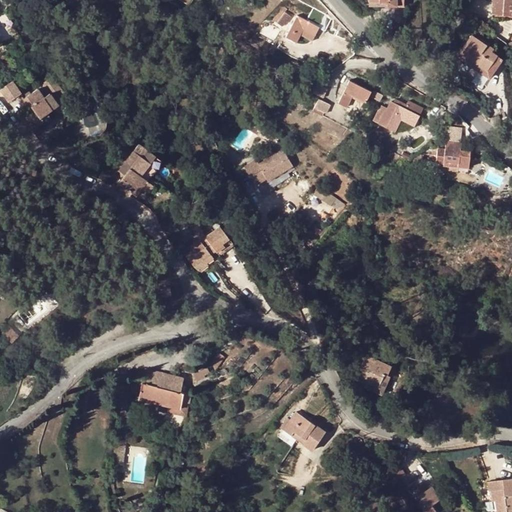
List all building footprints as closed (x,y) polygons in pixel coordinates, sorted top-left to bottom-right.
[(511,0),(493,0),(493,14),(511,16),(511,9),(511,0)] [(511,20),(511,9),(511,16),(493,14),(492,19),(511,20)] [(298,17),(286,38),(297,43),(301,36),(312,42),(319,29),(325,32),(331,20),(313,11),(307,22),(298,17)] [(286,13),(277,24),(282,28),(291,17),(286,13)] [(486,71),(497,56),(492,52),(493,50),(472,36),(457,58),(466,63),(468,59),(486,71)] [(503,59),(497,56),(486,71),(468,59),(466,63),(490,79),(503,59)] [(46,82),(39,86),(44,95),(51,91),(46,82)] [(353,96),(366,103),(371,92),(350,82),(339,104),(347,108),(353,96)] [(319,84),(314,92),(323,97),(328,88),(319,84)] [(15,90),(7,96),(9,98),(17,93),(15,90)] [(52,111),(44,98),(38,90),(24,99),(20,102),(26,112),(30,109),(33,107),(38,115),(35,116),(28,122),(34,130),(44,123),(45,125),(52,120),(48,114),(52,111)] [(44,98),(52,111),(59,107),(50,94),(44,98)] [(331,105),(319,99),(315,107),(327,113),(331,105)] [(397,101),(395,104),(398,106),(406,110),(408,106),(397,101)] [(381,109),(375,123),(387,129),(398,106),(395,104),(391,103),(388,109),(383,107),(382,109),(381,109)] [(408,106),(406,110),(420,116),(422,110),(410,104),(408,106)] [(406,110),(398,106),(387,129),(395,132),(402,121),(415,127),(420,116),(406,110)] [(461,144),(446,142),(446,149),(438,149),(436,164),(444,164),(444,163),(452,163),(452,167),(468,169),(470,152),(461,151),(461,144)] [(119,172),(121,173),(125,176),(121,181),(116,188),(130,198),(133,194),(137,197),(163,162),(140,144),(119,172)] [(285,171),(288,175),(295,170),(283,151),(260,165),(257,161),(245,168),(256,187),(267,180),(268,181),(285,171)] [(198,224),(190,227),(195,238),(202,234),(198,224)] [(201,240),(184,253),(195,266),(210,254),(209,253),(214,249),(219,255),(233,244),(220,227),(206,238),(201,240)] [(214,259),(219,255),(214,249),(209,253),(210,254),(214,259)] [(210,254),(195,266),(200,273),(216,261),(214,259),(210,254)] [(385,374),(388,376),(392,366),(366,356),(357,377),(364,380),(379,387),(385,374)] [(225,358),(213,365),(217,371),(228,365),(225,358)] [(208,367),(194,374),(197,382),(206,378),(205,375),(210,373),(208,367)] [(147,370),(146,377),(150,378),(149,385),(159,387),(161,373),(147,370)] [(181,409),(182,402),(184,393),(182,393),(184,378),(161,373),(159,387),(149,385),(150,378),(146,377),(144,384),(143,383),(140,400),(169,406),(181,409)] [(390,377),(388,376),(385,374),(379,387),(364,380),(361,387),(382,396),(390,377)] [(181,409),(169,406),(167,413),(186,417),(189,404),(182,402),(181,409)] [(296,412),(283,430),(291,436),(294,432),(315,447),(325,432),(296,412)] [(174,420),(171,418),(165,428),(167,430),(164,435),(172,440),(175,434),(176,435),(182,425),(181,424),(183,421),(176,416),(174,420)] [(294,432),(291,436),(312,450),(315,447),(294,432)] [(125,440),(116,439),(113,465),(122,466),(125,440)] [(398,463),(385,472),(393,486),(407,477),(398,463)] [(498,501),(498,511),(511,511),(511,495),(509,496),(508,488),(506,488),(505,480),(489,482),(490,491),(492,491),(494,502),(498,501)] [(426,483),(416,490),(425,503),(421,506),(425,511),(436,511),(435,509),(444,502),(434,488),(432,490),(426,483)]
